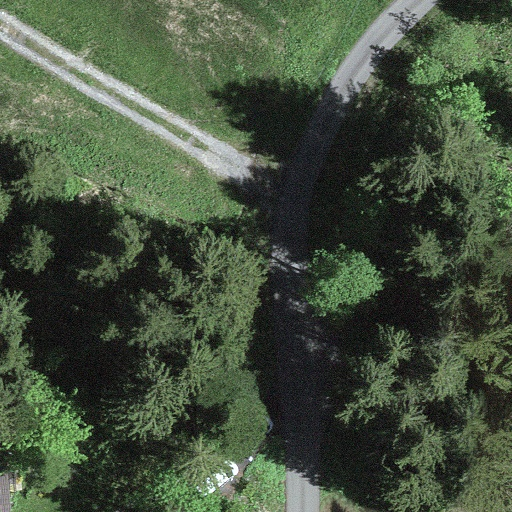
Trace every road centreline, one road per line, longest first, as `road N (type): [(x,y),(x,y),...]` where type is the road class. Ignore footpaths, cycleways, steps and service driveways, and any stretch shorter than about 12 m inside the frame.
road 1 (track): [(305,511),(308,429),(292,265),(296,188),(321,122),(413,0)]
road 2 (track): [(0,13),(296,188)]
